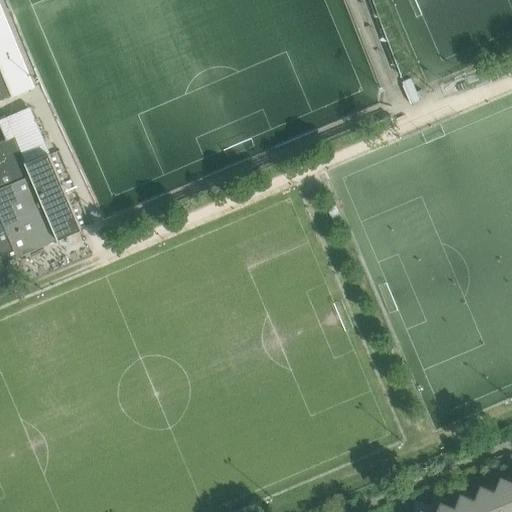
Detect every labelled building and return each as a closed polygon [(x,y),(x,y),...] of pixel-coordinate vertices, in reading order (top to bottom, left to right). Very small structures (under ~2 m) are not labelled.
[(0,101),(13,97),(0,66),(0,101)] [(0,269),(9,265),(8,262),(81,230),(49,153),(25,163),(14,137),(0,142),(0,269)] [(511,511),(511,481),(501,477),(496,492),(504,511),(511,511)] [(504,511),(496,492),(482,486),(476,501),(480,511),(504,511)] [(480,511),(476,501),(461,495),(455,508),(457,511),(480,511)] [(457,511),(455,508),(442,503),(437,511),(457,511)]
